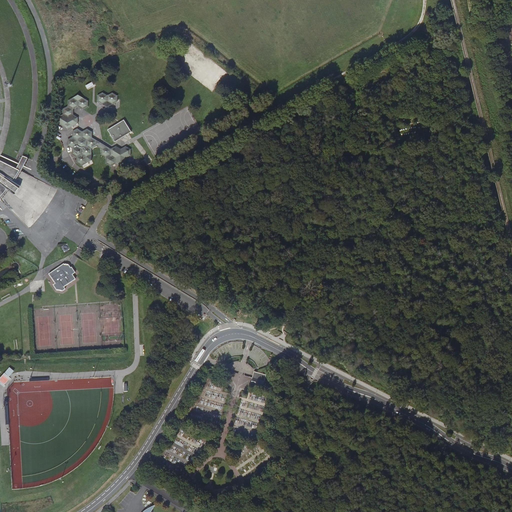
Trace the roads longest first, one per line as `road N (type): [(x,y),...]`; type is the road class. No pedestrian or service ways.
road 1 (tertiary): [(511,468),(247,335),(221,337),(194,368)]
road 2 (tertiary): [(126,472),(194,368)]
